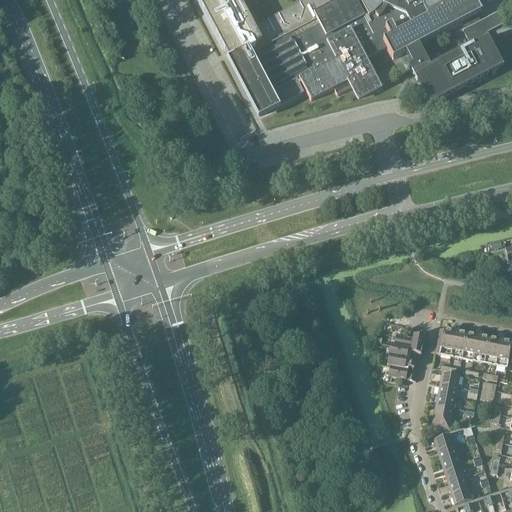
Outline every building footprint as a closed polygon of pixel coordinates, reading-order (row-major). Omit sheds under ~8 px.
[(196,0),(224,52),(259,118),(303,94),(296,80),(298,80),(306,95),(310,102),(333,90),(336,97),(352,89),(358,100),(380,89),(381,91),(382,90),(373,73),(372,70),(365,59),(386,48),(388,51),(392,60),(405,54),(406,56),(412,67),(408,69),(429,108),(432,107),(453,96),(460,92),(465,90),(503,70),(487,40),(484,35),(503,25),(505,29),(511,25),(511,13),(508,15),(507,13),(505,14),(507,18),(501,21),(497,13),(480,22),(477,16),(481,14),(476,4),(483,0),(407,0),(407,1),(402,3),(400,2),(400,0),(301,0),(302,2),(253,28),(238,0),(196,0)] [(229,143),(236,141),(233,135),(227,138),(229,143)] [(439,356),(450,358),(456,328),(455,328),(453,329),(452,333),(444,331),(439,356)] [(456,328),(450,358),(461,360),(466,336),(458,334),(458,330),(457,328),(456,328)] [(439,356),(444,331),(439,330),(434,355),(439,356)] [(475,337),(466,336),(461,360),(473,362),(478,332),(477,332),(475,333),(475,337)] [(480,332),(478,332),(473,362),(484,365),(489,340),(480,338),(481,334),(480,332)] [(489,340),(484,365),(495,367),(501,336),(500,336),(498,337),(497,342),(489,340)] [(502,336),(501,336),(495,367),(507,369),(511,344),(503,343),(503,338),(502,336)] [(407,354),(410,355),(420,356),(424,339),(413,337),(412,341),(395,338),(393,348),(390,347),(388,357),(406,361),(407,354)] [(419,365),(408,363),(406,363),(406,361),(388,357),(386,368),(389,368),(388,378),(415,383),(419,365)] [(442,374),(439,385),(457,389),(459,377),(442,374)] [(481,390),(495,392),(496,386),(482,383),(481,390)] [(439,385),(437,396),(455,400),(457,389),(439,385)] [(493,404),(495,392),(481,390),(479,401),(493,404)] [(437,396),(435,408),(453,411),(455,400),(437,396)] [(493,416),(500,417),(502,408),(495,407),(493,416)] [(449,431),(453,411),(435,408),(431,428),(449,431)] [(498,426),(500,417),(493,416),(492,424),(498,426)] [(468,425),(461,427),(464,435),(470,434),(468,425)] [(433,441),(436,452),(454,446),(450,435),(433,441)] [(495,444),(502,445),(504,437),(497,435),(495,444)] [(501,454),(502,445),(495,444),(494,453),(501,454)] [(454,446),(436,452),(440,463),(457,457),(454,446)] [(440,463),(444,474),(461,468),(457,457),(440,463)] [(491,466),(498,468),(500,459),(493,458),(491,466)] [(496,477),(498,468),(491,466),(489,475),(496,477)] [(444,474),(447,484),(464,479),(461,468),(444,474)] [(464,479),(447,484),(450,495),(468,490),(464,479)] [(471,501),(468,490),(450,495),(454,506),(471,501)]
